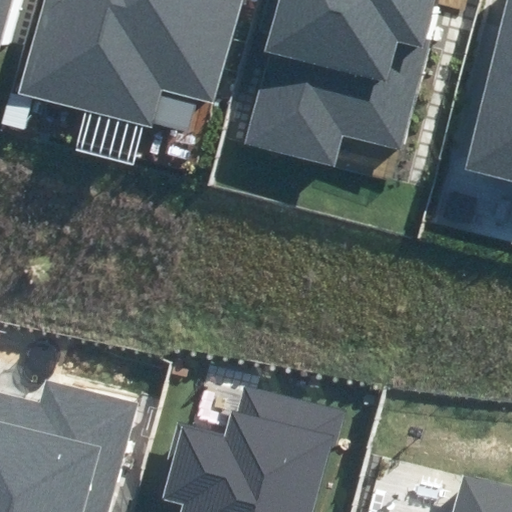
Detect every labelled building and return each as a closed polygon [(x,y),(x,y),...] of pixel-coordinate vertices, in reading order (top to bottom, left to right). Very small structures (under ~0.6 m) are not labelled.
[(0,0),(0,50),(1,51),(12,0),(0,0)] [(42,0),(19,93),(150,127),(160,89),(219,104),(245,0),(42,0)] [(281,0),(242,145),(334,169),(343,134),(403,151),(432,45),(422,42),(433,0),(281,0)] [(511,3),(468,170),(511,181),(511,3)] [(0,511),(108,511),(138,402),(50,378),(43,404),(0,392),(0,511)] [(313,511),(332,445),(338,447),(347,413),(246,386),(239,412),(232,410),(224,437),(182,426),(163,496),(184,502),(181,511),(313,511)] [(511,511),(511,486),(465,474),(454,511),(511,511)]
